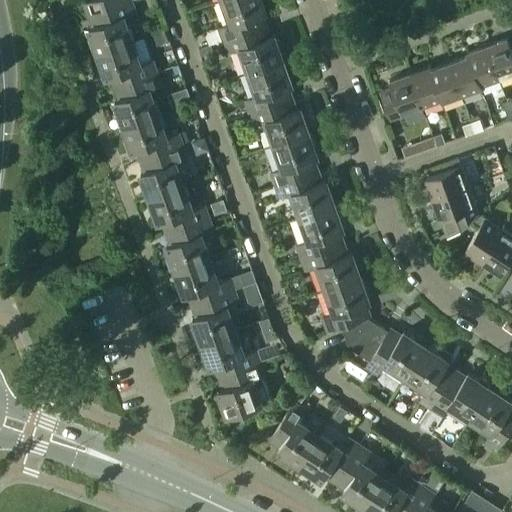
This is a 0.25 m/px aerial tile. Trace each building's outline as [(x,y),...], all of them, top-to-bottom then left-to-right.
[(89,0),(85,2),(93,25),(89,26),(98,51),(134,39),(126,16),(137,12),(133,0),(89,0)] [(222,40),(265,24),(261,13),(265,11),(261,0),(220,0),(228,22),(217,26),(222,40)] [(246,72),(282,59),(273,34),(269,35),(265,24),(222,40),(226,53),(238,49),(246,72)] [(164,28),(152,32),(157,45),(169,40),(164,28)] [(486,44),(499,80),(511,75),(511,51),(507,37),(486,44)] [(115,86),(158,70),(154,58),(142,62),(134,39),(98,51),(107,77),(111,75),(115,86)] [(209,44),(198,48),(200,55),(213,51),(210,43),(209,44)] [(499,80),(486,44),(466,51),(467,54),(466,55),(467,55),(478,87),(481,86),(499,80)] [(466,55),(448,61),(461,97),(482,90),(481,86),(478,87),(467,55),(466,55)] [(282,59),(246,72),(254,95),(243,99),(248,112),(291,97),(286,86),(291,84),(282,59)] [(461,97),(448,61),(431,67),(430,64),(429,65),(430,68),(429,69),(441,101),(440,101),(441,104),(461,97)] [(430,68),(429,65),(410,72),(423,108),(440,101),(441,101),(429,69),(430,68)] [(158,70),(115,86),(119,97),(115,99),(123,124),(160,111),(152,88),(163,84),(158,70)] [(423,108),(410,72),(389,78),(392,86),(381,90),(391,119),(402,115),(403,115),(423,108)] [(191,99),(186,87),(173,92),(178,104),(191,99)] [(272,144),(308,131),(299,106),(294,108),(291,97),(248,112),(252,125),(263,121),(272,144)] [(505,111),(511,108),(511,99),(511,98),(502,102),(505,111)] [(141,158),(185,144),(180,130),(168,134),(160,111),(123,124),(132,149),(137,147),(141,158)] [(480,118),(479,118),(471,121),(470,121),(474,132),(483,128),(480,118)] [(474,132),(470,121),(462,124),(465,135),(474,132)] [(273,185),(317,169),(312,158),(317,156),(308,131),(272,144),(280,167),(269,171),(273,185)] [(432,135),(436,145),(445,142),(441,132),(432,135)] [(432,135),(414,142),(418,151),(436,145),(432,135)] [(208,149),(203,138),(192,142),(195,150),(199,152),(208,149)] [(178,160),(189,156),(185,144),(141,158),(145,170),(140,171),(149,196),(186,183),(178,160)] [(458,157),(448,160),(450,168),(425,177),(432,198),(469,185),(461,163),(461,164),(458,157)] [(298,217),(334,204),(325,179),(320,181),(317,169),(273,185),(278,198),(289,194),(298,217)] [(167,231),(210,215),(205,202),(194,206),(186,183),(149,196),(158,222),(163,220),(167,231)] [(447,237),(469,220),(470,220),(479,213),(478,212),(476,205),(469,185),(432,198),(439,218),(440,217),(447,237)] [(226,209),(222,199),(210,203),(214,213),(226,209)] [(299,257),(342,242),(338,231),(343,229),(334,204),(298,217),(306,240),(295,244),(299,257)] [(482,260),(503,228),(479,213),(470,220),(480,225),(464,249),(482,260)] [(175,269),(212,256),(203,233),(215,229),(210,215),(167,231),(171,242),(166,244),(175,269)] [(511,234),(503,228),(482,260),(500,272),(511,254),(511,234)] [(323,289),(360,276),(351,251),(346,253),(342,242),(299,257),(304,270),(315,266),(323,289)] [(193,303),(236,288),(231,275),(220,279),(212,256),(175,269),(184,294),(189,292),(193,303)] [(348,346),(377,322),(367,316),(368,315),(364,303),(369,301),(360,276),(323,289),(332,312),(320,316),(326,331),(341,325),(348,346)] [(255,281),(242,286),(245,293),(258,289),(255,281)] [(201,341),(237,328),(229,305),(241,301),(236,288),(193,303),(197,315),(192,316),(201,341)] [(270,316),(259,320),(261,327),(273,323),(271,316),(270,316)] [(377,322),(348,346),(368,359),(364,366),(377,374),(384,364),(404,377),(425,345),(403,331),(400,335),(389,328),(388,329),(377,322)] [(217,377),(262,361),(257,347),(246,351),(237,328),(201,341),(210,366),(213,365),(217,377)] [(431,409),(455,371),(445,364),(447,359),(425,345),(404,377),(424,391),(418,401),(429,408),(431,409)] [(262,361),(217,377),(221,388),(218,389),(227,415),(275,398),(262,361)] [(469,420),(490,387),(467,372),(465,376),(455,371),(431,409),(441,415),(442,416),(448,406),(469,420)] [(311,386),(305,381),(293,397),(299,401),(311,386)] [(511,401),(490,387),(469,420),(489,433),(483,442),(495,451),(511,424),(511,406),(509,405),(511,401)] [(300,464),(321,432),(300,418),(307,408),(294,400),(269,438),(280,445),(278,449),(300,464)] [(347,410),(339,405),(332,416),(340,421),(347,410)] [(429,408),(423,419),(434,426),(441,415),(431,409),(429,408)] [(335,481),(360,443),(348,435),(341,445),(321,432),(300,464),(322,478),(325,474),(335,481)] [(360,443),(335,481),(345,487),(342,491),(365,506),(386,474),(365,460),(372,450),(360,443)] [(405,511),(424,484),(413,477),(406,487),(386,474),(365,506),(374,511),(405,511)] [(444,511),(429,502),(436,492),(424,484),(405,511),(444,511)]
